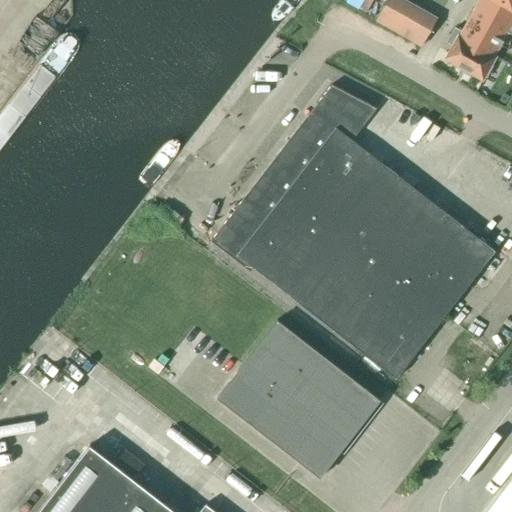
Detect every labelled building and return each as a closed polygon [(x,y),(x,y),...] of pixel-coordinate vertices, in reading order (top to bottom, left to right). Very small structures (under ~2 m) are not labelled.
[(421,48),(438,17),(408,0),(386,0),(374,21),(421,48)] [(460,31),(444,59),(482,80),(495,57),(493,56),(507,33),(511,35),(511,0),(486,0),(481,10),(476,7),(461,32),(460,31)] [(396,379),(494,251),(352,140),(376,108),(331,85),(210,241),(249,272),(253,268),(396,379)] [(436,162),(448,146),(415,129),(403,145),(418,156),(422,151),(436,162)] [(319,477),(379,400),(277,321),(217,398),(319,477)] [(199,511),(173,511),(89,447),(38,511),(213,511),(205,505),(199,511)] [(511,511),(511,475),(483,511),(511,511)]
